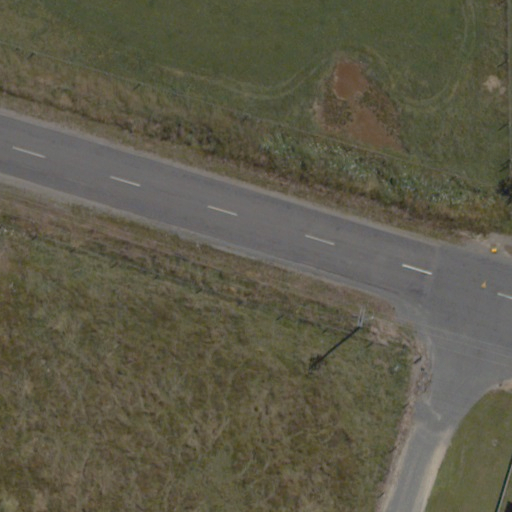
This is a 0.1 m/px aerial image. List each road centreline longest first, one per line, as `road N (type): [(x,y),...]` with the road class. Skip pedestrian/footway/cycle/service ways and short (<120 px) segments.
road 1 (unclassified): [(0,144),(477,287)]
road 2 (residential): [(404,511),(477,287)]
